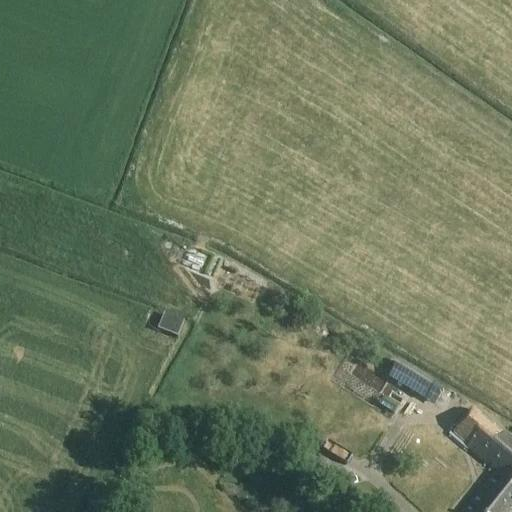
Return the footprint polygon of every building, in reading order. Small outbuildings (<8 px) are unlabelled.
[(165,314),(159,329),(178,337),(184,323),(165,314)] [(390,379),(424,399),(434,384),(399,363),(390,379)] [(377,407),(378,390),(352,388),(350,405),(377,407)] [(402,412),(410,395),(399,390),(391,408),(402,412)] [(475,409),(453,436),(487,466),(496,474),(511,456),(511,441),(510,440),(475,409)] [(418,442),(437,479),(460,467),(441,430),(418,442)] [(511,511),(511,456),(496,474),(486,486),(489,488),(484,494),(482,492),(464,511),(511,511)] [(279,505),(289,511),(319,511),(322,509),(291,488),(279,505)]
